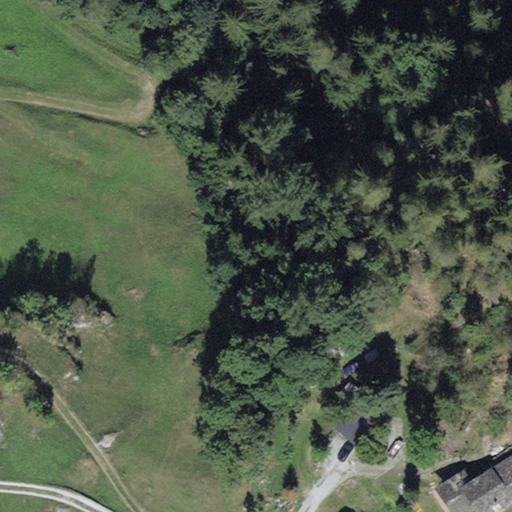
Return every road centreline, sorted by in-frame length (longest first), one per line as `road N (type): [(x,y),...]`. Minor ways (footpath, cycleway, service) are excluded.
road 1 (track): [(0,91),(121,115),(139,109),(135,81),(117,61),(16,0)]
road 2 (track): [(138,511),(47,383),(19,355),(0,350)]
road 3 (track): [(305,511),(325,482),(350,465),(451,465)]
